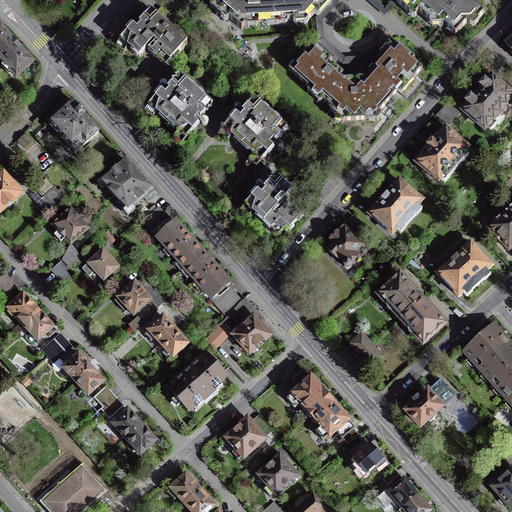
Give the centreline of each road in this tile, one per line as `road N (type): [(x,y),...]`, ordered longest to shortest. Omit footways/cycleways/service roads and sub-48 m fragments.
road 1 (residential): [(511,10),(260,287)]
road 2 (tertiary): [(260,287),(62,64)]
road 3 (residential): [(0,243),(188,452)]
road 4 (residential): [(371,411),(493,299)]
road 5 (residential): [(309,343),(188,452)]
road 6 (tertiary): [(461,511),(371,411)]
